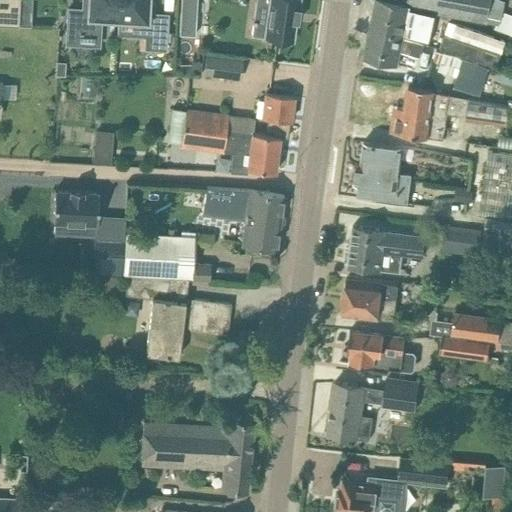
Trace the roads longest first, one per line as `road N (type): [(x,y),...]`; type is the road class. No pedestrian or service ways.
road 1 (tertiary): [(277,511),(315,182)]
road 2 (residential): [(315,182),(0,166)]
road 3 (tertiary): [(315,182),(338,0)]
